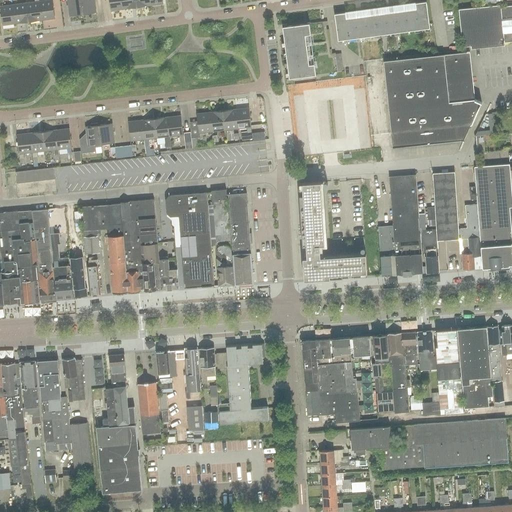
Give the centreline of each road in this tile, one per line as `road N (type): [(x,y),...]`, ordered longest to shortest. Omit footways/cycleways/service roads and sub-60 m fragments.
road 1 (residential): [(0,116),(266,86),(256,11)]
road 2 (residential): [(0,345),(289,324)]
road 3 (residential): [(287,301),(0,325)]
road 4 (residential): [(511,284),(287,301)]
road 5 (residential): [(289,324),(511,308)]
road 6 (residential): [(0,45),(189,19)]
road 7 (residential): [(301,506),(289,324)]
road 8 (residential): [(287,301),(282,175)]
